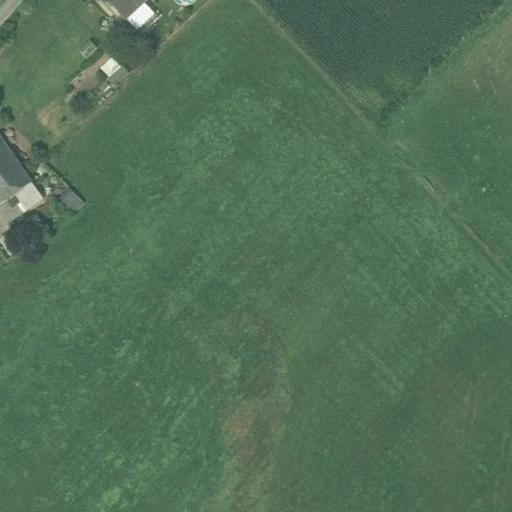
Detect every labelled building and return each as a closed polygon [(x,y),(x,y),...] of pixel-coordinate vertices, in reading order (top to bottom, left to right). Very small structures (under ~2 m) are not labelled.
[(107,0),(126,19),(147,0),(107,0)] [(116,84),(128,71),(113,55),(100,68),(116,84)] [(0,206),(13,197),(30,184),(32,183),(0,137),(0,206)] [(13,197),(24,212),(42,198),(30,184),(13,197)] [(77,198),(70,191),(62,199),(69,206),(66,209),(72,214),(85,204),(78,197),(77,198)] [(24,212),(13,197),(0,206),(0,214),(7,225),(24,212)] [(9,234),(0,240),(10,255),(19,249),(9,234)]
